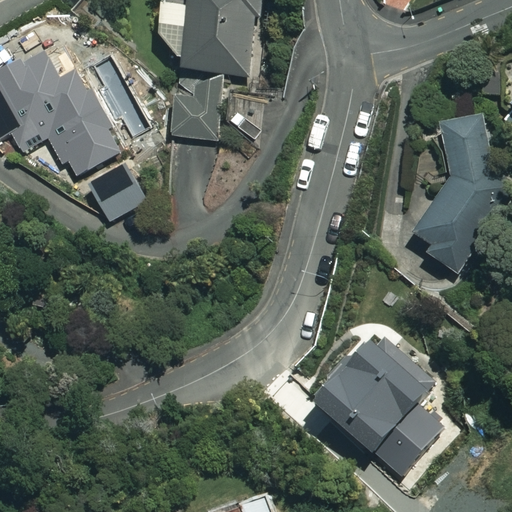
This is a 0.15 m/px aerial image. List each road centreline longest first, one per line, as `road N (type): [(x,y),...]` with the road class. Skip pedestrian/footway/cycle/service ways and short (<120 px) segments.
road 1 (residential): [(0,434),(145,401),(234,360),(278,325),(308,262),(345,122),(352,55)]
road 2 (tertiary): [(511,6),(405,47),(352,55)]
